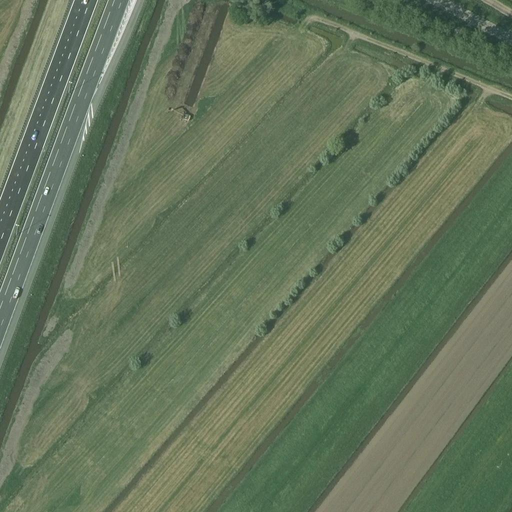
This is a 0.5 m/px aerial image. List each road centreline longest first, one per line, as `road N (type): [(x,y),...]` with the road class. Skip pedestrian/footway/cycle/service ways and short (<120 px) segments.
road 1 (tertiary): [(201,0),(16,511)]
road 2 (motorway): [(0,318),(118,0)]
road 3 (motorway): [(90,0),(0,243)]
road 4 (track): [(311,18),(511,99)]
